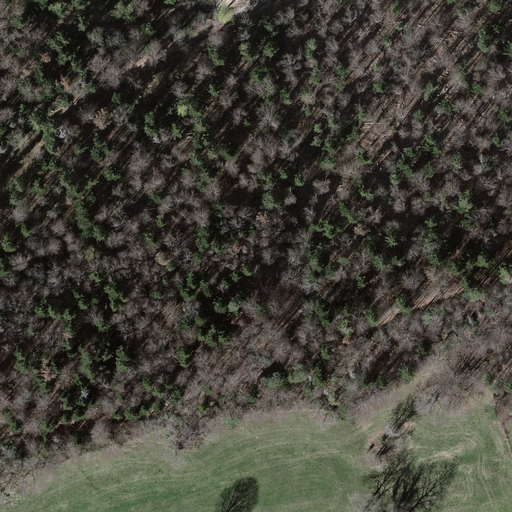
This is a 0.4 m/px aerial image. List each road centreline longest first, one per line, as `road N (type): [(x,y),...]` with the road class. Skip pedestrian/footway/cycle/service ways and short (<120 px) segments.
road 1 (track): [(511,278),(159,399),(0,434)]
road 2 (track): [(0,154),(76,98),(249,0)]
road 3 (track): [(0,26),(126,19),(233,0)]
